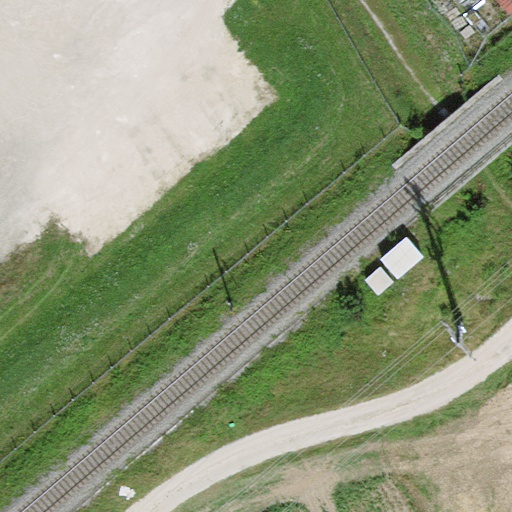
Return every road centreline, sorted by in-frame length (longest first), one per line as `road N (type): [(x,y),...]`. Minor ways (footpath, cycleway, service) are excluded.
road 1 (track): [(511,335),(462,369),(351,416),(264,438),(204,464),(152,511)]
road 2 (track): [(511,219),(497,210),(403,78),(360,0)]
